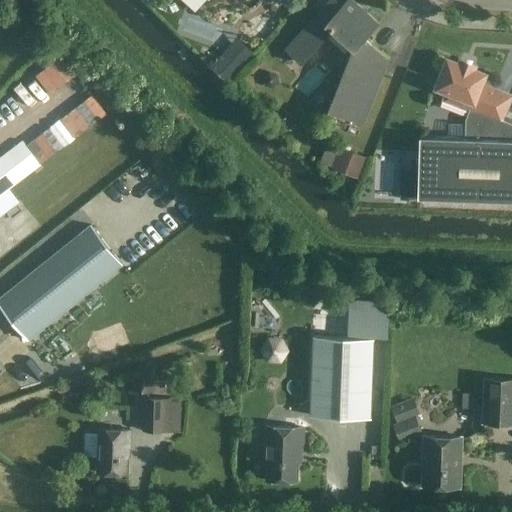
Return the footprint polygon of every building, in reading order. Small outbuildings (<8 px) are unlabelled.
[(184,0),(195,10),(204,0),(184,0)] [(335,0),(330,0),(286,49),(301,63),(329,32),(351,52),(329,110),(362,123),(381,74),(388,58),(389,59),(389,58),(366,37),(378,23),(352,0),(347,0),(342,6),(335,0)] [(210,68),(226,83),(252,54),(236,39),(210,68)] [(459,64),(447,59),(443,70),(439,69),(434,71),(431,79),(433,83),(437,85),(436,87),(448,92),(446,96),(448,101),(469,109),(465,119),(465,138),(419,136),(418,198),(511,201),(511,123),(501,120),(510,97),(495,91),(480,85),(485,74),(473,69),(474,65),(461,60),(459,64)] [(87,119),(94,114),(84,98),(77,103),(87,119)] [(0,216),(19,202),(9,189),(86,130),(69,106),(0,158),(0,216)] [(341,142),(334,161),(360,172),(368,152),(341,142)] [(165,222),(187,206),(171,184),(149,200),(165,222)] [(94,194),(100,204),(116,196),(110,186),(94,194)] [(91,225),(0,298),(0,305),(27,339),(121,264),(91,225)] [(146,225),(134,240),(147,251),(159,236),(146,225)] [(373,338),(313,335),(310,415),(370,418),(373,338)] [(151,374),(135,373),(135,390),(150,391),(151,374)] [(484,422),(511,423),(511,379),(485,378),(484,422)] [(144,398),(143,430),(163,431),(164,399),(144,398)] [(399,403),(403,418),(420,414),(416,399),(399,403)] [(266,425),(265,461),(268,461),(267,479),(297,480),(298,462),(301,462),(301,451),(303,451),(304,427),(266,425)] [(131,430),(98,428),(97,472),(127,474),(128,448),(130,448),(131,430)] [(423,436),(422,486),(460,487),(461,437),(423,436)]
